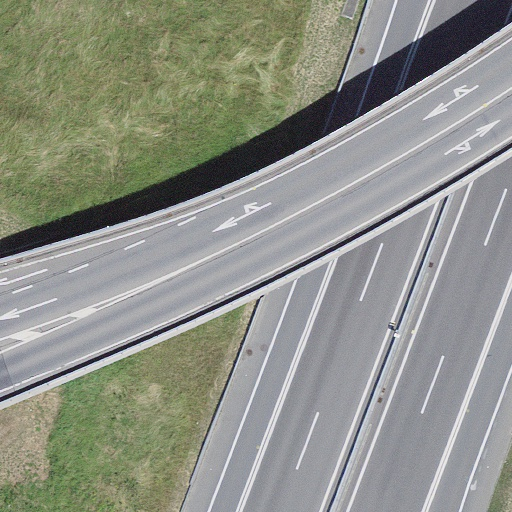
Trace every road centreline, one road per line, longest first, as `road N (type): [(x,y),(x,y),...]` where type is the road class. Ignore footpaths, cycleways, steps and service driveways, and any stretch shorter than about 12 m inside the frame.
road 1 (secondary): [(0,345),(246,238),(511,88)]
road 2 (motorway): [(377,253),(279,511)]
road 3 (motorway): [(474,0),(377,253)]
road 4 (motorway): [(426,0),(377,253)]
road 5 (motorway): [(386,511),(465,303)]
road 6 (motorway): [(427,511),(465,303)]
road 7 (motorway): [(465,303),(511,180)]
